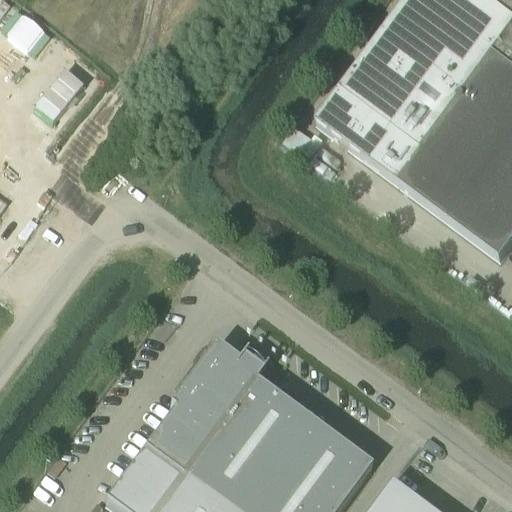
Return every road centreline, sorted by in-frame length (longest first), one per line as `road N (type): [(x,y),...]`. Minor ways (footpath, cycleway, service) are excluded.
road 1 (unclassified): [(511,487),(123,203),(0,369)]
road 2 (unknown): [(55,511),(224,276)]
